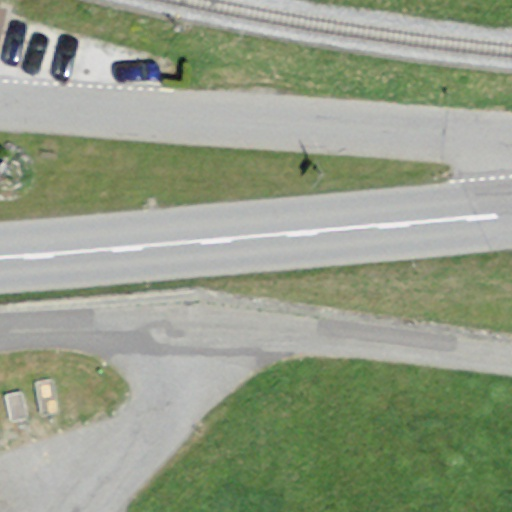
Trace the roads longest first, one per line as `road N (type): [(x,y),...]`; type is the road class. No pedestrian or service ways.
road 1 (primary): [(511,210),(0,255)]
road 2 (tertiary): [(511,142),(0,109)]
road 3 (unclassified): [(511,356),(215,321)]
road 4 (unclassified): [(215,321),(91,511)]
road 5 (unclassified): [(215,321),(0,327)]
